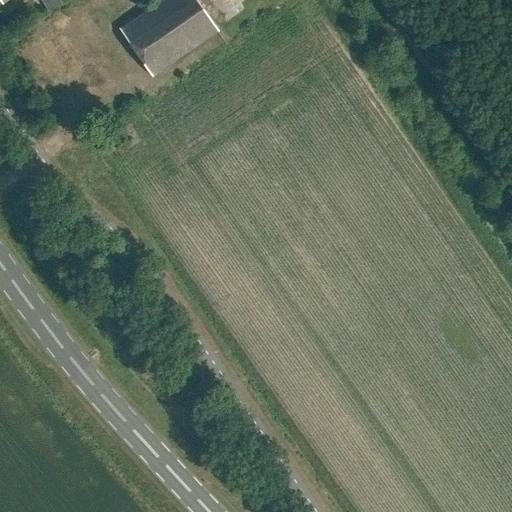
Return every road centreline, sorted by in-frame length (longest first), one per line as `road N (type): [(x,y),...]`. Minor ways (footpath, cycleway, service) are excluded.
road 1 (primary): [(209,511),(105,399),(0,263)]
road 2 (track): [(387,0),(511,182)]
